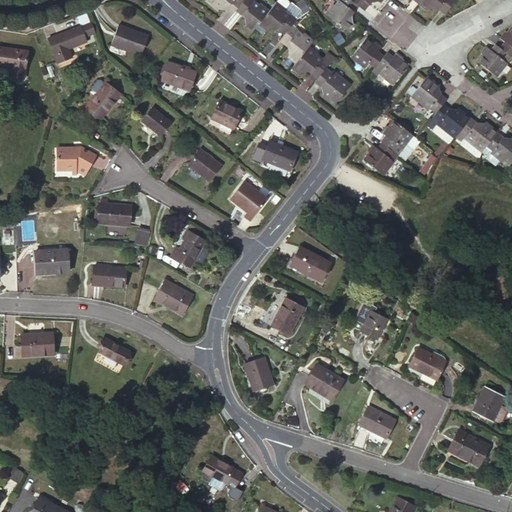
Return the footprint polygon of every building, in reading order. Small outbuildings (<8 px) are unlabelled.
[(205,0),(205,1),(217,11),(218,10),(226,10),(231,14),(235,10),(243,0),(205,0)] [(269,11),(260,4),(258,5),(253,1),(253,0),(243,0),(235,10),(244,17),(245,25),(244,26),(252,33),(259,24),(269,11)] [(278,0),(276,3),(285,10),(289,4),(289,2),(286,0),(278,0)] [(358,6),(349,0),(337,0),(334,5),(333,4),(325,14),(347,31),(353,24),(352,23),(351,15),(358,6)] [(381,0),(349,0),(358,6),(363,10),(370,2),(378,1),(379,3),(381,0)] [(455,0),(421,0),(419,4),(427,10),(428,9),(435,8),(444,15),(455,0)] [(290,16),(284,11),(285,10),(276,3),(269,11),(259,24),(266,30),(267,29),(275,28),(284,35),(292,25),(297,19),(291,14),(290,16)] [(95,33),(90,22),(80,26),(47,39),(57,63),(71,57),(68,49),(82,43),(86,42),(85,37),(95,33)] [(118,24),(110,45),(140,56),(148,36),(118,24)] [(312,42),(303,34),(302,35),(297,31),(297,30),(292,25),(284,35),(279,41),(288,48),(288,55),(287,57),(295,63),(309,46),(312,42)] [(511,26),(506,33),(501,40),(504,42),(499,48),(510,57),(511,54),(511,26)] [(339,33),(332,37),(338,45),(345,41),(339,33)] [(378,64),(383,56),(377,52),(380,49),(373,43),(366,38),(351,57),(364,68),(368,63),(374,68),(378,64)] [(499,48),(495,45),(491,50),(488,48),(483,55),(477,62),(496,77),(507,63),(506,62),(510,57),(499,48)] [(318,54),(309,46),(295,63),(291,68),(299,74),(300,73),(308,71),(317,78),(326,68),(329,63),(335,59),(327,52),(322,59),(317,55),(318,54)] [(24,74),(27,52),(0,47),(0,66),(10,68),(9,72),(24,74)] [(383,56),(378,64),(383,68),(379,74),(393,84),(408,65),(401,60),(394,54),(392,57),(386,53),(383,56)] [(168,62),(161,81),(189,91),(196,72),(168,62)] [(314,82),(320,86),(323,94),(322,95),(334,105),(349,85),(332,71),(331,72),(326,68),(317,78),(314,82)] [(428,110),(434,114),(442,104),(446,99),(441,95),(438,87),(439,86),(427,76),(410,97),(418,104),(428,111),(428,110)] [(104,83),(100,79),(97,80),(90,88),(91,91),(96,95),(104,83)] [(96,95),(86,107),(101,118),(119,94),(105,83),(104,83),(96,95)] [(219,100),(211,118),(233,129),(241,111),(219,100)] [(418,104),(414,109),(423,117),(428,111),(418,104)] [(470,118),(458,108),(456,110),(448,109),(442,104),(434,114),(430,118),(437,123),(436,124),(453,139),(456,135),(470,118)] [(380,113),(372,107),(366,115),(374,121),(380,113)] [(151,108),(141,121),(160,136),(170,123),(151,108)] [(498,132),(485,122),(484,123),(476,123),(470,118),(456,135),(462,140),(463,138),(473,146),(481,153),(484,149),(497,133),(498,132)] [(382,142),(398,156),(403,150),(402,149),(413,136),(394,121),(388,128),(383,135),(385,136),(381,142),(382,142)] [(511,161),(511,136),(510,138),(502,138),(497,133),(484,149),(489,154),(490,152),(500,160),(508,167),(511,161)] [(473,146),(463,138),(462,140),(459,144),(468,152),(473,146)] [(449,143),(445,139),(434,152),(439,157),(446,148),(449,143)] [(296,152),(269,141),(267,146),(259,142),(253,158),(261,161),(261,159),(289,170),(296,152)] [(398,156),(382,142),(377,148),(374,146),(368,153),(363,160),(382,175),(398,156)] [(374,146),(372,144),(366,151),(368,153),(374,146)] [(95,155),(81,147),(80,150),(73,150),(73,148),(56,148),(57,171),(71,170),(75,170),(84,175),(95,155)] [(452,151),(446,148),(439,157),(446,159),(452,151)] [(199,150),(188,165),(209,181),(220,166),(199,150)] [(500,160),(490,152),(489,154),(486,158),(495,166),(500,160)] [(256,190),(244,181),(229,199),(237,204),(237,203),(248,211),(244,216),(250,221),(267,199),(256,190)] [(272,193),(260,184),(256,190),(267,199),(272,193)] [(100,203),(98,223),(128,226),(130,206),(107,204),(100,203)] [(146,245),(149,231),(138,229),(135,242),(146,245)] [(171,257),(190,268),(205,241),(189,232),(179,249),(176,247),(171,257)] [(330,263),(300,247),(291,264),(305,271),(304,273),(320,281),(330,263)] [(35,251),(36,274),(68,272),(66,249),(35,251)] [(291,264),(290,265),(304,273),(305,271),(291,264)] [(124,285),(125,268),(93,265),(92,285),(111,287),(111,284),(124,285)] [(192,295),(164,280),(154,299),(164,305),(164,304),(182,313),(192,295)] [(285,298),(270,325),(289,335),(303,308),(285,298)] [(390,313),(373,304),(370,311),(387,319),(390,313)] [(387,319),(370,311),(360,331),(376,340),(387,319)] [(325,321),(321,329),(327,333),(332,324),(330,321),(329,323),(325,321)] [(21,335),(22,356),(53,354),(52,333),(21,335)] [(129,351),(105,338),(99,349),(123,362),(129,351)] [(445,361),(417,347),(408,366),(436,379),(445,361)] [(264,357),(244,363),(253,392),(272,385),(264,357)] [(343,380),(317,364),(305,385),(331,400),(343,380)] [(164,369),(160,377),(170,381),(174,373),(164,369)] [(472,411),(492,421),(493,419),(499,405),(504,396),(485,387),(472,411)] [(499,405),(493,419),(498,421),(501,421),(506,410),(505,408),(499,405)] [(367,407),(358,425),(386,438),(394,420),(367,407)] [(489,446),(458,430),(453,439),(456,441),(451,451),(478,466),(489,446)] [(453,439),(447,450),(451,451),(456,441),(453,439)] [(235,469),(211,455),(202,471),(212,476),(224,483),(227,485),(227,484),(234,488),(243,473),(235,469)] [(13,467),(7,477),(18,484),(24,473),(13,467)] [(224,483),(212,476),(209,482),(209,485),(218,490),(221,489),(224,483)] [(172,488),(179,495),(185,489),(178,483),(172,488)] [(31,511),(67,511),(39,497),(31,511)] [(389,511),(411,511),(413,508),(397,499),(389,511)]
